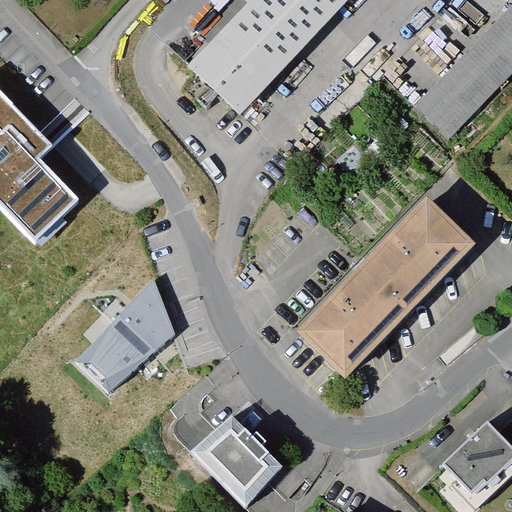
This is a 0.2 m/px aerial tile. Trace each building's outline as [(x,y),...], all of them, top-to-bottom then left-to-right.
[(352,0),(246,0),(184,69),(242,121),(352,0)] [(445,139),(511,71),(511,0),(409,103),(445,139)] [(88,114),(0,21),(0,215),(31,248),(76,204),(37,163),(88,114)] [(427,201),(296,337),(344,383),(474,247),(427,201)] [(174,334),(154,283),(80,362),(109,390),(174,334)] [(511,463),(511,443),(486,417),(444,457),(480,494),(511,463)] [(231,420),(192,457),(245,511),(246,511),(284,476),(262,454),(268,449),(256,438),(252,442),(231,420)]
